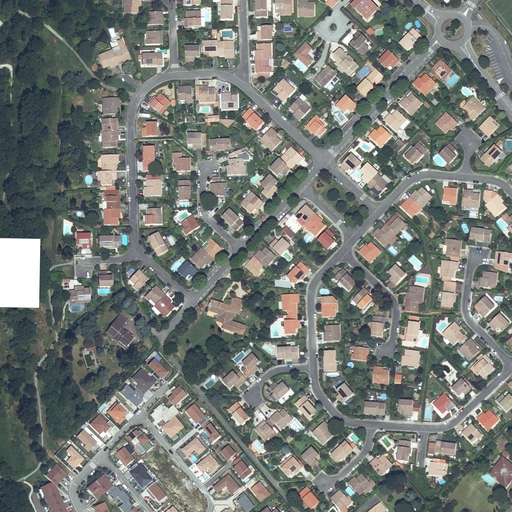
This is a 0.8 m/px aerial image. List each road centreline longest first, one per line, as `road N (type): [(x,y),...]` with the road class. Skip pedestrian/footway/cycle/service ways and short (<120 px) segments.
road 1 (residential): [(354,238),(317,277),(310,300),(315,387),(338,417),(442,427),(511,368)]
road 2 (residential): [(193,303),(161,343),(299,511)]
road 3 (residential): [(142,255),(134,229),(132,110),(144,89),(174,74)]
road 4 (residential): [(174,74),(228,76),(324,161)]
road 5 (residential): [(299,186),(193,303)]
road 6 (residential): [(428,50),(324,161)]
road 7 (residential): [(511,194),(497,181),(422,174),(379,212)]
